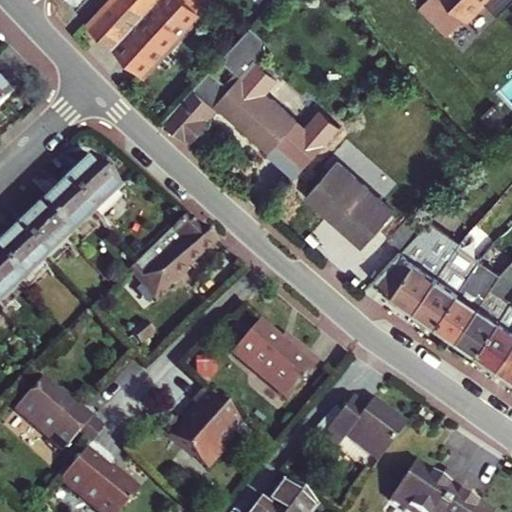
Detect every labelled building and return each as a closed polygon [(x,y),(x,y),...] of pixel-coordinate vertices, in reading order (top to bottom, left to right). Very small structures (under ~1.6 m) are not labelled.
[(108,0),(89,21),(144,73),(212,0),(108,0)] [(497,13),(510,0),(424,0),(419,6),(447,34),(464,16),(467,18),(484,1),(497,13)] [(266,41),(249,27),(219,59),(232,71),(223,82),(209,70),(161,121),(186,144),(207,120),(202,116),(215,101),(271,149),(275,144),(293,123),(296,119),(264,91),(277,76),(275,74),(276,68),(267,61),(262,62),(259,59),(266,51),(264,43),(266,41)] [(501,112),(495,107),(485,117),(490,122),(501,112)] [(301,168),(320,147),(293,123),(275,144),(301,168)] [(88,158),(61,184),(90,215),(117,189),(88,158)] [(394,209),(338,160),(307,195),(362,244),(394,209)] [(65,237),(90,215),(61,184),(37,207),(65,237)] [(65,237),(37,207),(12,230),(41,261),(48,269),(72,245),(65,237)] [(168,295),(166,294),(164,291),(185,271),(214,243),(207,238),(184,216),(135,262),(124,274),(156,307),(168,295)] [(401,249),(420,229),(407,218),(388,237),(401,249)] [(416,308),(460,244),(430,219),(426,223),(420,229),(401,249),(373,278),(416,308)] [(41,261),(12,230),(0,242),(0,264),(17,283),(41,261)] [(437,323),(480,258),(460,244),(416,308),(437,323)] [(501,272),(480,258),(437,323),(457,337),(501,272)] [(477,352),(511,301),(503,295),(511,281),(511,262),(510,260),(501,272),(457,337),(477,352)] [(0,264),(0,299),(17,283),(0,264)] [(188,275),(185,271),(164,291),(166,294),(188,275)] [(511,301),(477,352),(498,366),(511,346),(511,301)] [(282,337),(262,320),(235,351),(289,398),(320,362),(294,339),(289,344),(282,337)] [(286,332),(282,337),(289,344),(294,339),(286,332)] [(511,346),(498,366),(507,372),(506,375),(511,379),(511,346)] [(74,440),(92,420),(67,399),(65,402),(41,381),(8,418),(56,459),(74,440)] [(241,423),(203,390),(192,403),(197,407),(171,436),(208,470),(225,451),(220,446),(241,423)] [(352,398),(339,414),(353,425),(366,409),(352,398)] [(375,464),(403,427),(370,402),(366,409),(353,425),(339,414),(321,438),(335,449),(342,439),(375,464)] [(92,420),(74,440),(85,450),(90,444),(103,429),(92,420)] [(85,450),(60,480),(97,511),(118,511),(137,490),(111,467),(112,464),(113,461),(112,458),(111,455),(96,444),(93,443),(90,444),(85,450)] [(389,501),(405,511),(437,511),(458,482),(443,472),(438,480),(413,464),(389,501)] [(485,511),(466,499),(471,490),(458,482),(437,511),(485,511)] [(309,511),(314,507),(283,483),(265,507),(259,502),(252,511),(309,511)]
